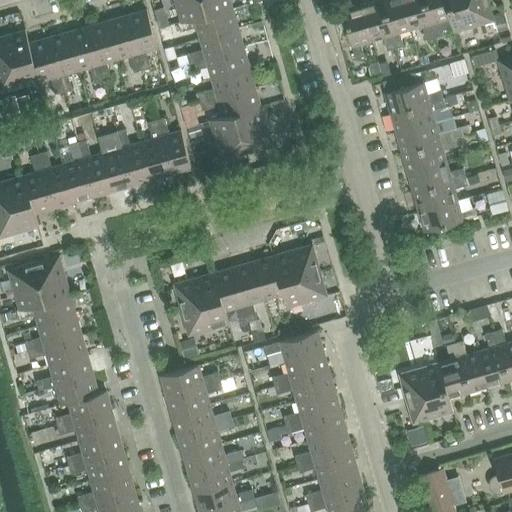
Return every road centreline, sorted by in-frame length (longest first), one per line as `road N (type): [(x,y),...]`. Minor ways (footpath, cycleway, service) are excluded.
road 1 (residential): [(307,0),(388,284),(352,364),(381,469)]
road 2 (residential): [(185,511),(121,280)]
road 3 (residential): [(511,432),(381,469)]
